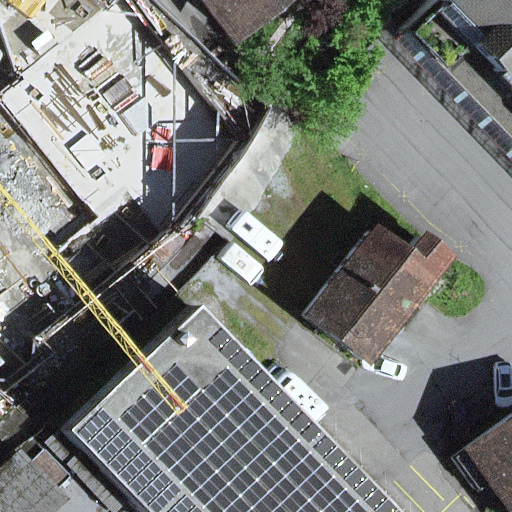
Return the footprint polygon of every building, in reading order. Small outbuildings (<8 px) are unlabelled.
[(16,30),(60,75),(105,31),(74,0),(0,0),(0,42),(1,44),(16,30)] [(199,0),(226,33),(271,0),(315,0),(326,11),(332,0),(199,0)] [(511,0),(428,0),(396,31),(511,151),(511,0)] [(400,326),(412,310),(403,303),(439,256),(415,237),(400,257),(367,232),(301,316),(358,360),(390,319),(400,326)] [(58,431),(135,511),(385,511),(187,306),(58,431)] [(486,481),(509,511),(511,511),(511,413),(450,458),(473,490),(486,481)] [(0,468),(0,511),(45,511),(60,498),(16,453),(0,468)]
